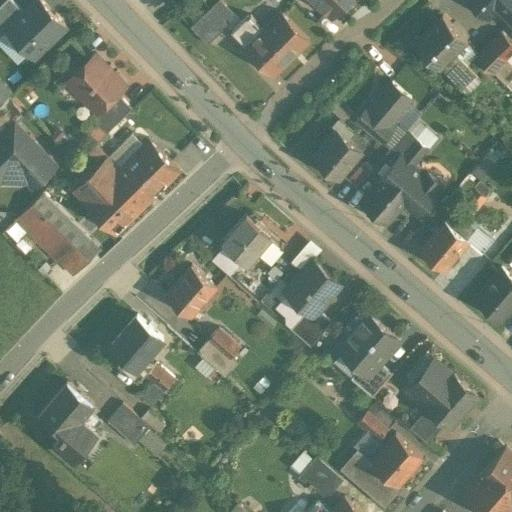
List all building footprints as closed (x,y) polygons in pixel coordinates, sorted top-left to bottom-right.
[(30,0),(5,24),(32,52),(67,18),(49,0),(30,0)] [(232,10),(222,0),(217,0),(211,6),(223,18),(232,10)] [(316,0),(331,14),(344,0),(316,0)] [(511,0),(474,0),(489,15),(500,5),(511,17),(511,0)] [(211,5),(191,25),(208,42),(228,23),(223,18),(211,6),(211,5)] [(281,9),(262,28),(248,14),(232,29),(275,72),(309,38),(281,9)] [(443,14),(415,42),(439,67),(441,65),(462,87),(477,72),(464,59),(473,50),(465,41),(468,39),(443,14)] [(511,39),(502,29),(490,41),(507,58),(511,52),(511,39)] [(511,62),(507,58),(490,41),(476,55),(493,73),(494,72),(506,83),(511,77),(511,62)] [(88,45),(61,71),(90,102),(92,103),(111,84),(118,77),(88,45)] [(14,90),(0,75),(0,94),(4,98),(4,99),(14,90)] [(412,97),(391,79),(357,119),(382,141),(383,141),(398,123),(399,121),(391,114),(395,109),(399,112),(412,97)] [(111,84),(92,103),(90,102),(91,115),(107,131),(132,106),(111,84)] [(16,120),(27,110),(10,94),(0,104),(0,127),(1,128),(3,131),(15,119),(16,120)] [(0,178),(8,171),(20,171),(33,184),(56,161),(44,149),(45,147),(30,132),(29,133),(16,120),(15,119),(3,131),(1,128),(0,129),(0,178)] [(398,123),(383,141),(391,147),(392,146),(406,130),(398,123)] [(337,127),(313,155),(339,177),(363,149),(337,127)] [(406,130),(392,146),(401,153),(417,135),(408,127),(406,130)] [(417,135),(401,153),(413,164),(414,164),(414,163),(429,146),(417,135)] [(123,163),(112,152),(76,187),(117,229),(179,167),(149,137),(123,163)] [(429,171),(423,171),(414,163),(414,164),(413,164),(401,153),(388,168),(388,169),(413,189),(404,199),(419,211),(440,186),(439,185),(439,179),(429,171)] [(388,169),(364,197),(388,218),(404,199),(413,189),(388,169)] [(475,185),(459,203),(471,213),(487,195),(475,185)] [(100,246),(44,189),(17,215),(74,272),(100,246)] [(271,234),(247,213),(224,240),(248,261),(259,247),(271,257),(282,244),(271,234)] [(478,217),(469,233),(488,244),(497,228),(478,217)] [(446,219),(422,247),(444,267),(469,238),(446,219)] [(313,257),(285,288),(307,308),(313,313),(318,307),(341,282),(313,257)] [(193,262),(166,292),(191,314),(217,284),(193,262)] [(274,283),(254,266),(240,282),(260,299),(274,283)] [(511,303),(511,274),(502,266),(477,295),(502,316),(511,303)] [(307,308),(291,326),(311,344),(332,320),(318,307),(313,313),(307,308)] [(368,311),(339,344),(362,364),(370,371),(380,360),(399,338),(368,311)] [(138,312),(112,342),(138,365),(164,335),(138,312)] [(241,344),(219,326),(209,338),(208,337),(198,349),(226,374),(237,360),(231,355),(241,344)] [(452,373),(435,359),(410,387),(451,423),(477,394),(453,372),(452,373)] [(174,375),(157,360),(147,372),(164,387),(174,375)] [(380,360),(370,371),(362,364),(351,376),(372,393),(392,370),(380,360)] [(94,401),(68,379),(42,409),(64,429),(54,440),(75,457),(98,430),(82,416),(94,401)] [(397,417),(376,398),(368,407),(390,425),(397,417)] [(141,415),(123,400),(108,418),(135,442),(151,425),(141,415)] [(165,422),(149,407),(141,415),(151,425),(158,430),(165,422)] [(390,425),(368,407),(357,420),(378,438),(390,425)] [(445,422),(427,407),(410,426),(428,442),(445,422)] [(423,454),(396,431),(381,448),(373,441),(363,452),(358,448),(357,449),(364,455),(349,472),(385,503),(397,489),(395,486),(423,454)] [(511,449),(505,444),(480,475),(493,486),(479,503),(490,511),(495,511),(499,508),(503,511),(504,511),(511,503),(511,449)] [(344,477),(317,454),(298,475),(310,487),(312,484),(327,497),(344,477)] [(480,475),(466,491),(479,503),(493,486),(480,475)] [(332,509),(329,511),(364,511),(345,494),(332,509)] [(319,498),(317,499),(307,511),(308,511),(329,511),(332,509),(319,498)] [(249,511),(238,501),(228,511),(249,511)]
